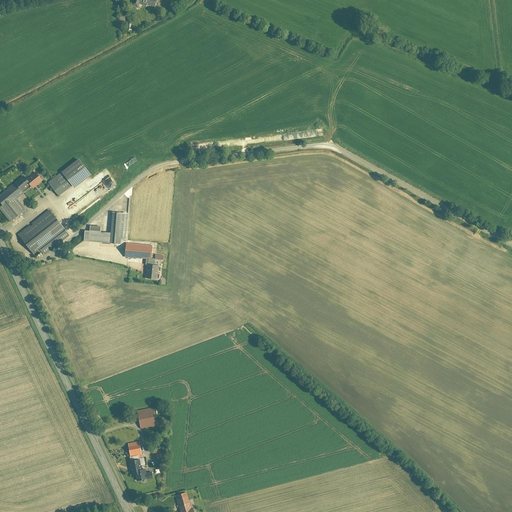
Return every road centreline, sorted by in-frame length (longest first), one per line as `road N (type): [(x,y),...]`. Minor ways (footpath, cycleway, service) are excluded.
road 1 (unknown): [(511,251),(324,149),(157,163),(56,248),(17,264)]
road 2 (tertiary): [(129,511),(0,241)]
